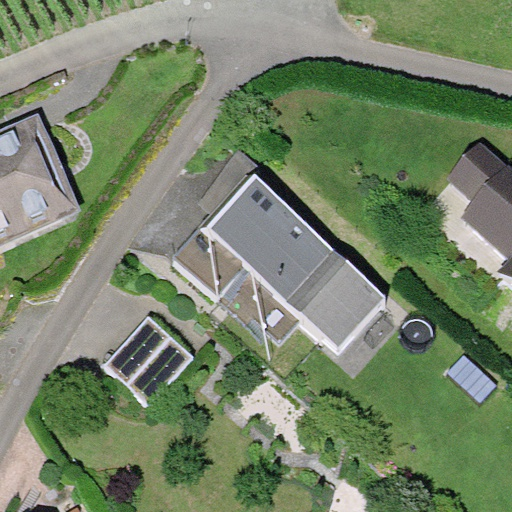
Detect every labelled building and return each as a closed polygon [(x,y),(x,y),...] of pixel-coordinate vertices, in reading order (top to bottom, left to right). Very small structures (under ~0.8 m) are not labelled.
[(0,129),(0,246),(82,211),(39,112),(0,129)] [(472,201),(509,165),(480,143),(447,179),(472,201)] [(511,167),(509,165),(472,201),(462,217),(510,260),(497,270),(511,282),(511,167)] [(384,297),(256,174),(208,227),(246,262),(338,346),(384,297)] [(246,262),(208,227),(174,259),(217,299),(246,262)] [(150,318),(106,366),(148,405),(193,357),(150,318)] [(497,386),(464,355),(448,372),(480,402),(497,386)]
